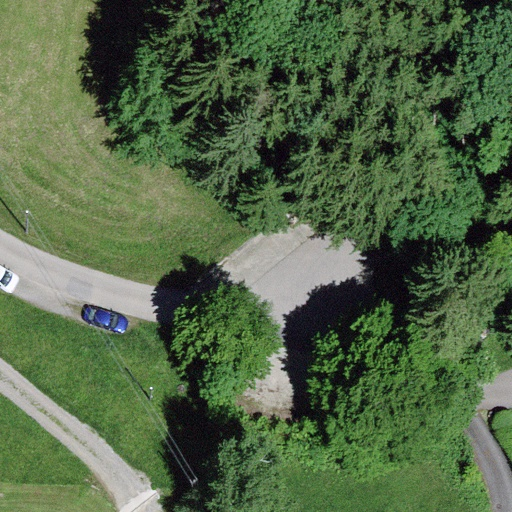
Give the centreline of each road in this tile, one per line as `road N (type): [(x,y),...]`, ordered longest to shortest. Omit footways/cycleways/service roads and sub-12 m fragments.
road 1 (track): [(511,501),(393,346),(252,319),(511,249)]
road 2 (unclassified): [(0,249),(75,290),(252,319)]
road 3 (track): [(142,511),(132,484),(0,361)]
